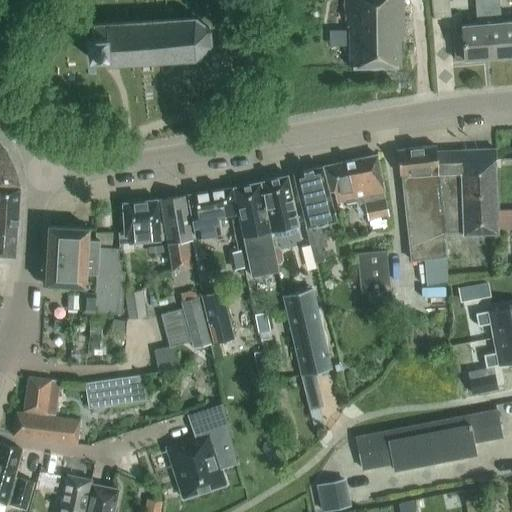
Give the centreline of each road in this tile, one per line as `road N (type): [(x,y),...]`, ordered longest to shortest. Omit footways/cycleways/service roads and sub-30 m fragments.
road 1 (tertiary): [(36,175),(511,104)]
road 2 (tertiary): [(0,377),(26,296),(36,175)]
